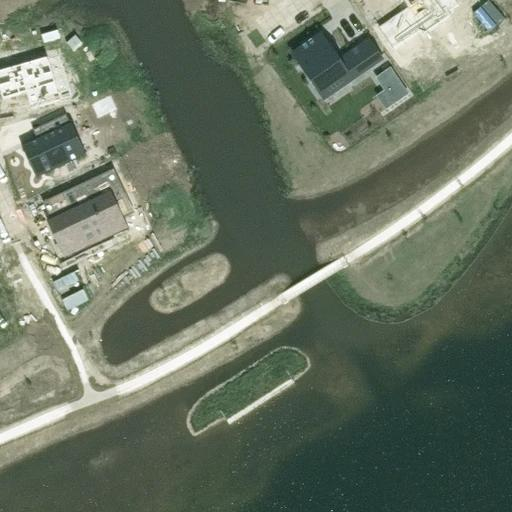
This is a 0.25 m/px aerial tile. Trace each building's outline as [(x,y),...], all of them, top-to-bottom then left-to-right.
[(407,8),(381,26),(397,49),(399,48),(398,48),(420,32),(423,36),(451,16),(449,13),(459,6),(454,0),(397,0),(400,4),(402,2),(407,8)] [(319,35),(292,53),(325,100),(383,61),(368,40),(337,61),(319,35)] [(48,57),(0,70),(0,92),(2,100),(25,94),(31,111),(61,102),(48,57)] [(390,70),(377,79),(385,91),(377,97),(386,109),(407,95),(390,70)] [(95,89),(84,92),(86,100),(98,97),(95,89)] [(110,97),(92,105),(97,118),(116,109),(110,97)] [(38,141),(23,148),(38,179),(85,156),(66,116),(33,131),(38,141)] [(127,152),(113,159),(116,165),(130,158),(127,152)] [(69,211),(50,220),(68,258),(125,232),(112,204),(123,198),(110,171),(61,194),(69,211)]
